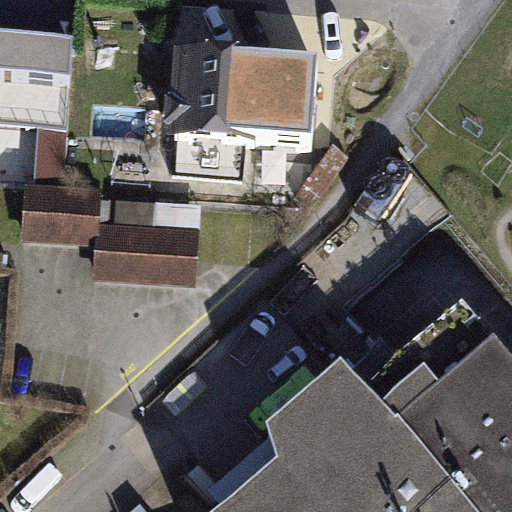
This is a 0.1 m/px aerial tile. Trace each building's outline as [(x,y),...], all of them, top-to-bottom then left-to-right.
[(72,49),(0,42),(0,126),(65,132),(72,49)] [(316,65),(172,54),(166,143),(177,144),(175,172),(239,176),(242,140),(310,145),(316,65)] [(102,194),(26,188),(21,245),(97,251),(99,226),(102,194)] [(99,226),(97,251),(94,289),(195,297),(199,233),(99,226)] [(272,503),(259,511),(511,511),(511,398),(460,338),(361,422),(343,400),(267,464),(272,503)]
